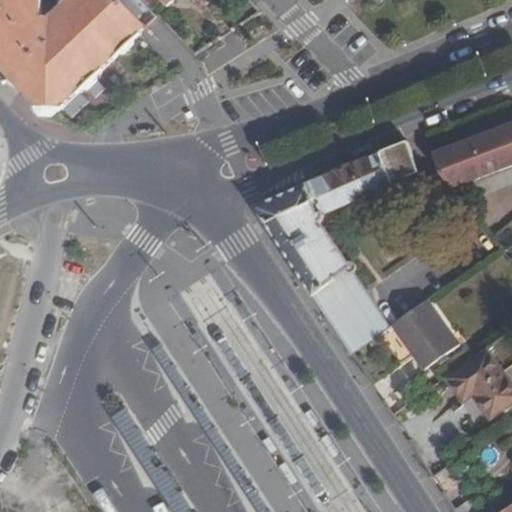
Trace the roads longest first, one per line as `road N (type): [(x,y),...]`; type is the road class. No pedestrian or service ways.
road 1 (tertiary): [(216,209),(419,511)]
road 2 (tertiary): [(216,209),(247,186),(511,77)]
road 3 (residential): [(0,434),(63,189)]
road 4 (tertiary): [(359,92),(170,169)]
road 5 (tertiary): [(511,28),(359,92)]
road 6 (residential): [(278,0),(359,92)]
